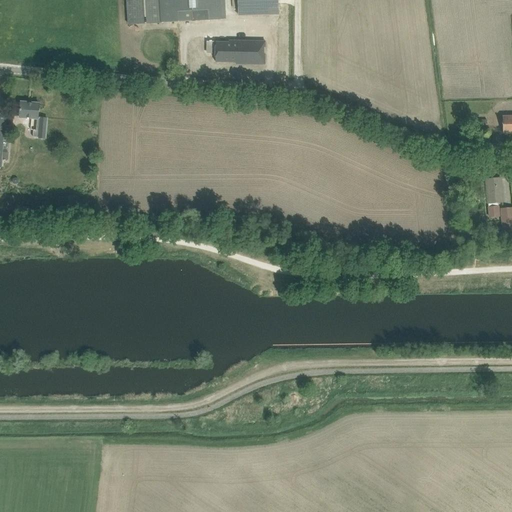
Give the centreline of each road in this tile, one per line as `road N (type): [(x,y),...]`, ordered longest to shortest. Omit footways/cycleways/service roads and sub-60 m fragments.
road 1 (unclassified): [(511,154),(427,147),(320,100),(279,91),(0,68)]
road 2 (track): [(511,356),(306,356),(275,361),(191,404),(0,406)]
road 3 (track): [(0,239),(188,239),(279,267),(511,266)]
